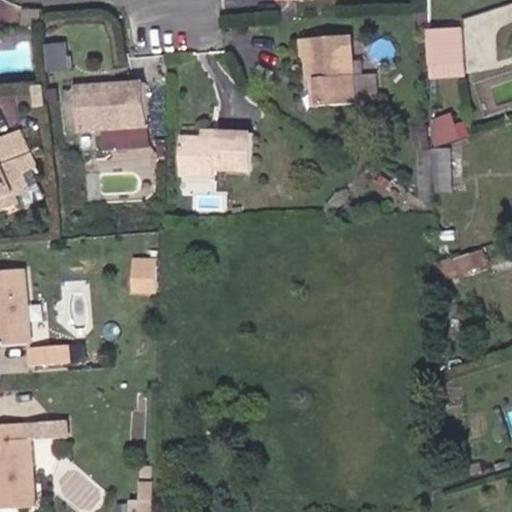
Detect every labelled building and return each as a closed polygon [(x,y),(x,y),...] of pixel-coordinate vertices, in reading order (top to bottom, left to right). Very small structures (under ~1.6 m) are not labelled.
[(469,30),(437,32),(439,78),(471,76),(469,30)] [(359,38),(309,40),(316,105),(366,105),(359,38)] [(153,84),(84,85),(84,133),(154,129),(153,84)] [(465,113),(437,116),(439,142),(467,139),(465,113)] [(50,169),(29,129),(0,141),(0,218),(36,202),(40,193),(34,175),(50,169)] [(212,137),(187,134),(186,182),(223,184),(223,174),(262,176),(264,134),(214,131),(212,137)] [(454,194),(456,149),(423,147),(421,192),(454,194)] [(453,260),(459,276),(496,267),(488,250),(453,260)] [(165,262),(139,259),(139,292),(164,294),(165,262)] [(36,346),(40,345),(36,272),(0,271),(0,345),(0,348),(36,346)] [(40,345),(36,346),(37,368),(87,363),(83,341),(40,345)] [(76,422),(0,426),(0,509),(45,509),(41,440),(77,439),(76,422)] [(161,511),(162,502),(138,500),(137,511),(161,511)]
